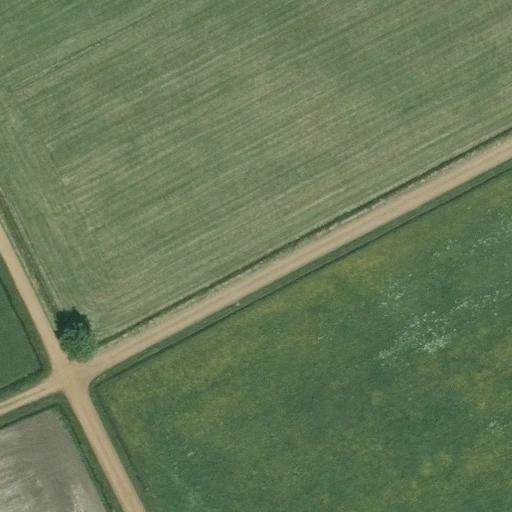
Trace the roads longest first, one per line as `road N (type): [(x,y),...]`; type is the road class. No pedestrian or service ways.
road 1 (track): [(62,383),(511,145)]
road 2 (track): [(128,511),(62,383)]
road 3 (track): [(62,383),(0,254)]
